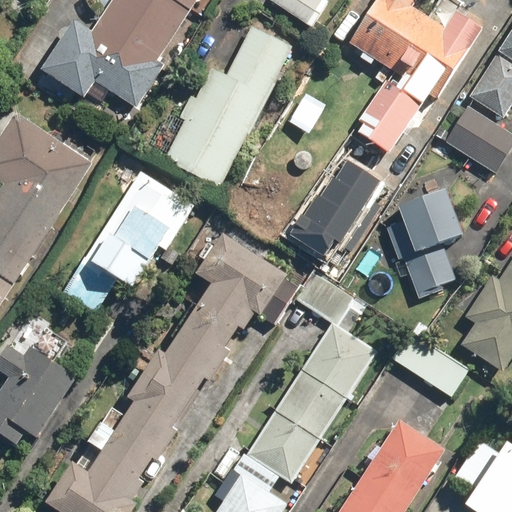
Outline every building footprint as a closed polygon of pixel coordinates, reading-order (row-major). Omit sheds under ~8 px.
[(166,0),(116,0),(93,31),(74,19),(42,71),(85,97),(95,81),(141,109),(167,67),(159,63),(190,14),(166,0)] [(179,0),(193,9),(198,0),(179,0)] [(332,3),(327,0),(269,0),(314,29),(332,3)] [(440,98),(483,29),(458,14),(449,30),(412,7),(415,0),(376,0),(350,43),(371,56),(416,84),(440,98)] [(252,136),(294,47),(253,28),(231,75),(212,66),(166,162),(223,189),(249,135),(252,136)] [(511,35),(472,99),(503,119),(511,105),(511,35)] [(424,107),(387,81),(359,121),(367,126),(356,141),(385,161),(424,107)] [(511,149),(511,132),(470,106),(447,141),(497,173),(511,149)] [(19,115),(0,143),(0,179),(8,184),(0,195),(0,306),(58,218),(94,165),(93,164),(59,142),(19,115)] [(192,204),(140,172),(65,290),(116,323),(192,204)] [(402,207),(407,221),(386,229),(399,262),(408,259),(423,299),(459,285),(443,245),(465,237),(447,190),(402,207)] [(290,277),(226,236),(200,275),(214,284),(88,477),(72,467),(47,505),(58,511),(137,511),(140,508),(130,501),(254,312),(263,318),(290,277)] [(511,268),(504,281),(495,275),(468,317),(478,323),(464,346),(505,372),(511,361),(511,268)] [(380,352),(335,323),(248,456),(293,485),(380,352)] [(471,373),(411,333),(392,361),(452,401),(471,373)] [(0,393),(0,432),(21,447),(28,436),(36,442),(78,380),(14,336),(0,357),(0,362),(14,372),(0,393)] [(407,511),(449,448),(399,417),(338,511),(407,511)] [(511,511),(511,443),(509,442),(468,507),(476,511),(511,511)] [(284,511),(289,506),(241,475),(217,511),(284,511)]
